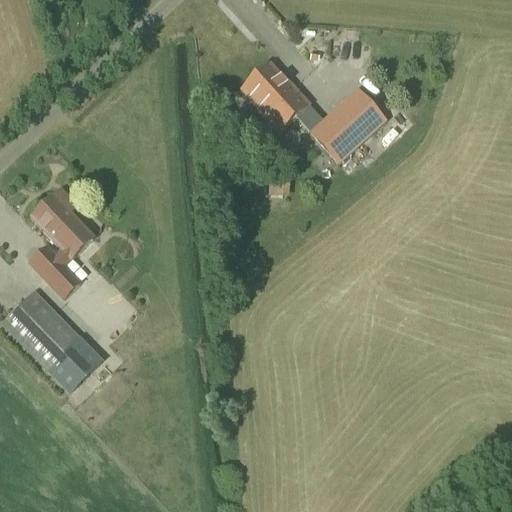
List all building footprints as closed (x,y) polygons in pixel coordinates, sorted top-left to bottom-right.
[(271,68),(242,93),(260,113),(258,115),(279,137),(296,122),(309,136),(323,124),(309,110),(311,108),(289,84),(287,86),(271,68)] [(323,124),(309,136),(339,168),(387,125),(358,92),(323,124)] [(270,177),(269,197),(290,198),(290,178),(270,177)] [(59,254),(55,258),(47,249),(28,267),(63,305),(83,287),(65,268),(93,241),(80,228),(81,227),(72,217),(79,210),(62,191),(29,222),(59,254)] [(2,328),(68,397),(101,365),(34,297),(2,328)]
